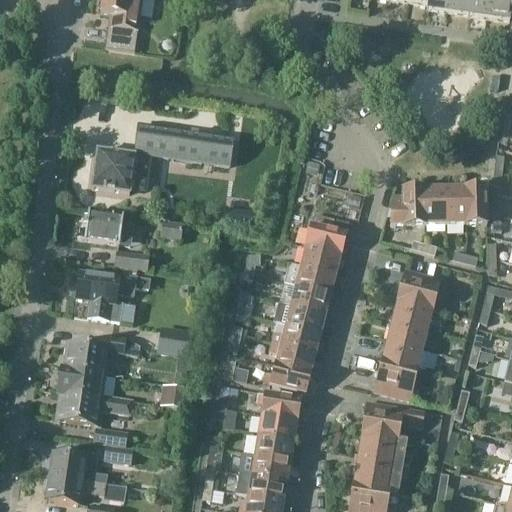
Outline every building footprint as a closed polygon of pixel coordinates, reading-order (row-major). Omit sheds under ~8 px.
[(134,57),(141,0),(101,0),(99,17),(114,20),(112,31),(108,31),(108,30),(107,30),(104,53),(134,57)] [(409,0),(408,6),(427,8),(429,8),(429,0),(409,0)] [(429,0),(429,8),(427,8),(427,13),(448,16),(450,0),(429,0)] [(468,19),(471,0),(450,0),(448,16),(468,19)] [(489,22),(491,0),(471,0),(468,19),(489,22)] [(510,25),(511,17),(511,0),(491,0),(489,22),(510,25)] [(510,132),(511,122),(511,121),(505,119),(502,130),(510,132)] [(138,129),(134,157),(229,170),(233,142),(217,140),(138,129)] [(511,147),(511,135),(509,135),(510,132),(502,130),(498,148),(505,150),(506,146),(511,147)] [(234,168),(246,169),(247,142),(235,141),(234,168)] [(96,155),(91,193),(129,198),(130,193),(144,194),(148,162),(134,160),(96,155)] [(502,175),(504,163),(495,162),(493,174),(502,175)] [(500,191),(502,175),(493,174),(491,190),(500,191)] [(465,228),(486,227),(485,191),(464,192),(465,228)] [(424,229),(445,229),(443,192),(423,193),(424,229)] [(445,229),(465,228),(464,192),(443,192),(445,229)] [(390,230),(403,230),(424,229),(423,193),(402,194),(402,201),(393,201),(389,213),(390,230)] [(253,215),(226,211),(224,224),(251,228),(253,215)] [(131,251),(134,231),(122,230),(123,222),(88,217),(84,244),(131,251)] [(306,249),(341,258),(346,238),(333,235),(336,223),(314,218),(306,249)] [(493,238),(501,237),(500,220),(492,220),(493,238)] [(180,244),(182,229),(163,227),(161,242),(180,244)] [(422,257),(424,248),(412,245),(410,254),(422,257)] [(434,259),(436,251),(424,248),(422,257),(434,259)] [(336,278),(341,258),(306,249),(300,269),(336,278)] [(463,267),(466,258),(454,255),(452,264),(463,267)] [(146,276),(148,260),(117,256),(115,272),(146,276)] [(475,270),(477,261),(466,258),(463,267),(475,270)] [(260,269),(260,260),(248,260),(244,275),(253,278),(255,269),(260,269)] [(330,298),(336,278),(300,269),(288,266),(283,285),(330,298)] [(433,308),(440,283),(405,274),(398,299),(433,308)] [(251,285),(253,278),(244,275),(242,284),(251,285)] [(79,278),(75,304),(89,306),(87,323),(109,326),(120,327),(132,329),(135,310),(123,309),(116,308),(117,299),(120,299),(133,301),(134,291),(147,293),(148,284),(105,279),(105,281),(79,278)] [(325,318),(330,298),(283,285),(277,305),(325,318)] [(488,290),(486,297),(494,299),(502,301),(504,294),(488,290)] [(247,309),(249,297),(240,295),(237,307),(247,309)] [(490,314),(494,299),(486,297),(482,312),(490,314)] [(427,332),(433,308),(398,299),(392,323),(427,332)] [(320,338),(325,318),(277,305),(272,325),(285,329),(320,338)] [(244,321),(247,309),(237,307),(235,319),(244,321)] [(486,329),(490,314),(482,312),(478,327),(486,329)] [(421,356),(427,332),(392,323),(386,347),(421,356)] [(315,358),(320,338),(285,329),(282,339),(271,336),(269,345),(315,358)] [(239,344),(241,332),(232,330),(230,342),(239,344)] [(161,332),(157,358),(186,363),(186,362),(188,350),(190,338),(190,337),(161,332)] [(479,357),(483,342),(474,340),(471,355),(479,357)] [(126,343),(111,341),(109,357),(138,361),(139,351),(126,343)] [(236,356),(239,344),(230,342),(227,354),(236,356)] [(309,378),(312,370),(315,358),(269,345),(266,355),(277,358),(275,369),(309,378)] [(66,370),(66,374),(105,379),(105,376),(106,370),(104,370),(104,369),(106,353),(84,349),(70,347),(66,370)] [(415,381),(421,356),(386,347),(380,372),(415,381)] [(475,372),(479,357),(471,355),(467,370),(475,372)] [(230,384),(235,360),(226,358),(221,382),(230,384)] [(304,398),(309,378),(275,369),(272,379),(265,377),(262,390),(268,391),(269,389),(304,398)] [(408,405),(415,381),(380,372),(373,396),(408,405)] [(59,393),(58,395),(62,395),(102,400),(102,399),(103,392),(105,379),(66,374),(62,373),(60,385),(59,393)] [(187,414),(189,393),(162,390),(159,411),(187,414)] [(465,410),(469,395),(461,393),(457,408),(465,410)] [(62,398),(58,424),(95,430),(97,414),(99,414),(130,419),(131,407),(132,405),(102,400),(62,395),(62,398)] [(262,409),(260,418),(296,425),(300,404),(257,396),(255,408),(262,409)] [(448,412),(451,399),(439,396),(436,409),(448,412)] [(225,412),(227,400),(218,399),(216,411),(225,412)] [(367,406),(362,437),(397,443),(400,428),(420,432),(423,416),(367,406)] [(461,425),(465,410),(457,408),(453,424),(461,425)] [(222,425),(225,412),(216,411),(213,423),(222,425)] [(292,445),(296,425),(260,418),(257,439),(292,445)] [(127,437),(96,432),(94,446),(125,451),(127,437)] [(337,449),(340,434),(333,433),(329,447),(337,449)] [(454,453),(458,438),(450,436),(446,451),(454,453)] [(362,437),(353,490),(388,497),(398,498),(407,444),(397,443),(362,437)] [(217,453),(219,440),(210,439),(208,451),(217,453)] [(289,465),(292,445),(257,439),(253,459),(289,465)] [(129,469),(132,454),(106,450),(103,465),(129,469)] [(218,473),(221,453),(217,453),(208,451),(205,471),(218,473)] [(450,468),(454,453),(446,451),(442,466),(450,468)] [(53,457),(50,481),(82,485),(105,489),(106,480),(95,478),(97,463),(53,457)] [(285,485),(289,465),(253,459),(250,479),(285,485)] [(235,497),(246,499),(282,506),(285,485),(250,479),(239,478),(235,497)] [(211,493),(213,481),(204,479),(202,492),(211,493)] [(446,496),(449,480),(441,479),(438,494),(446,496)] [(104,501),(105,489),(82,485),(50,481),(46,505),(78,509),(80,498),(104,501)] [(353,490),(348,511),(385,511),(388,497),(353,490)] [(209,505),(211,493),(202,492),(200,504),(209,505)] [(444,511),(446,496),(438,494),(435,509),(444,511)] [(280,511),(282,506),(246,499),(245,509),(238,508),(237,511),(280,511)]
